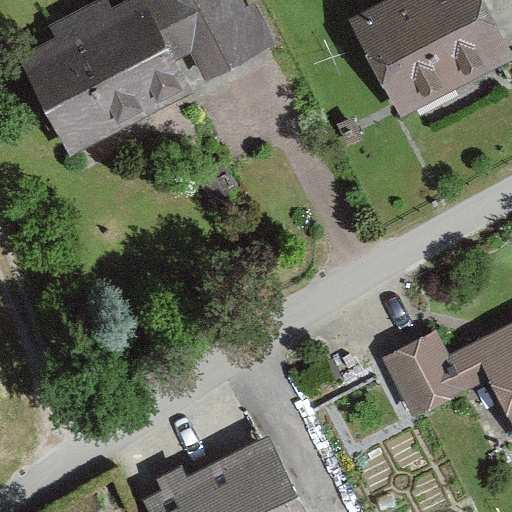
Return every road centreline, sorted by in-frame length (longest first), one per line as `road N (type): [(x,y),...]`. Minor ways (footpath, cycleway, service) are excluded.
road 1 (unclassified): [(511,196),(312,301),(0,507)]
road 2 (track): [(68,460),(0,252)]
